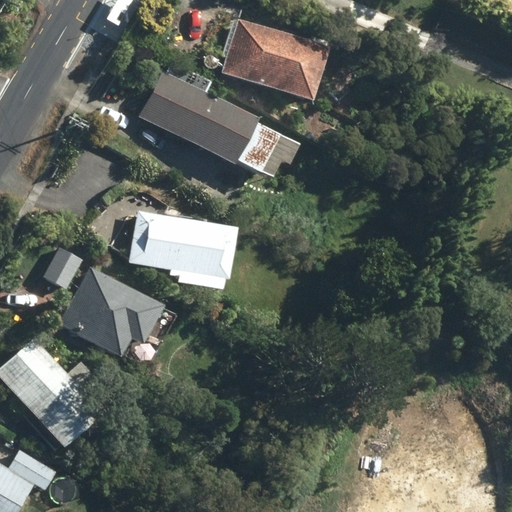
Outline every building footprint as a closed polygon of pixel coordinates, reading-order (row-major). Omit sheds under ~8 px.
[(319,50),(229,21),(212,75),(302,105),(319,50)] [(226,154),(249,166),(269,128),(246,117),(247,113),(199,88),(205,78),(167,59),(161,69),(155,67),(132,113),(224,158),(226,154)] [(123,258),(217,274),(225,222),(132,206),(123,258)] [(38,272),(61,285),(73,263),(50,250),(38,272)] [(53,319),(112,352),(122,333),(133,339),(155,300),(86,261),(53,319)] [(0,356),(0,382),(54,442),(93,408),(26,333),(0,356)] [(3,465),(39,487),(51,468),(15,446),(3,465)] [(0,511),(6,511),(26,480),(0,464),(0,511)]
